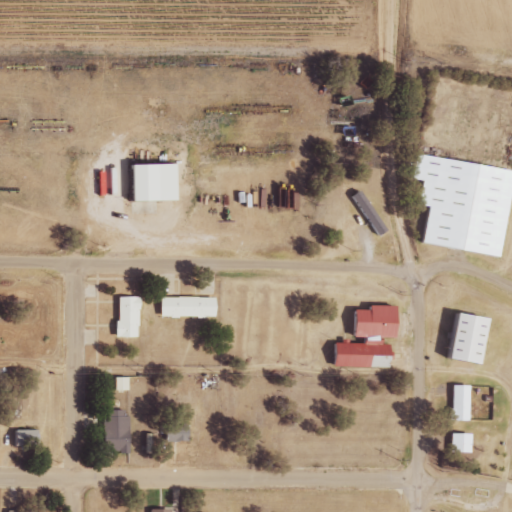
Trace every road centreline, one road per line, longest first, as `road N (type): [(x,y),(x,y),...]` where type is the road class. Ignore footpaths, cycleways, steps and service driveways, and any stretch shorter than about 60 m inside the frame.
road 1 (residential): [(414,511),(410,274),(389,57)]
road 2 (residential): [(415,482),(0,477)]
road 3 (residential): [(410,274),(0,260)]
road 4 (residential): [(75,511),(75,262)]
